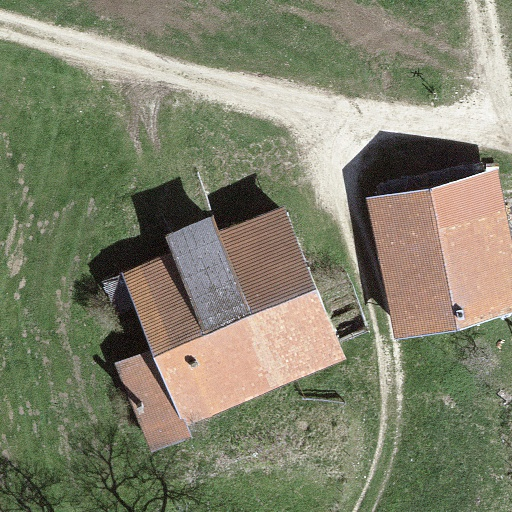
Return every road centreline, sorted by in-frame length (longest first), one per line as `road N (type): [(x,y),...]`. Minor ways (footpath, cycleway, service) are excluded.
road 1 (track): [(365,511),(392,431),(384,332),(341,205),(354,117)]
road 2 (track): [(0,29),(354,117)]
road 3 (track): [(354,117),(511,142)]
road 4 (track): [(497,138),(477,0)]
